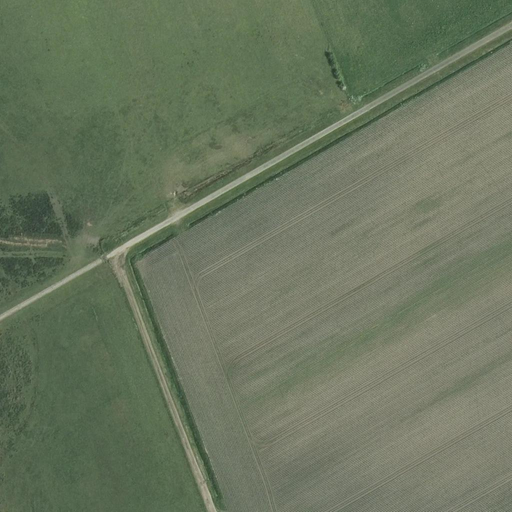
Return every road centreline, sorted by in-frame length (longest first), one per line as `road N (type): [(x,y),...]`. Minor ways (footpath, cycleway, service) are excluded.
road 1 (unclassified): [(0,317),(511,25)]
road 2 (track): [(213,511),(118,250)]
